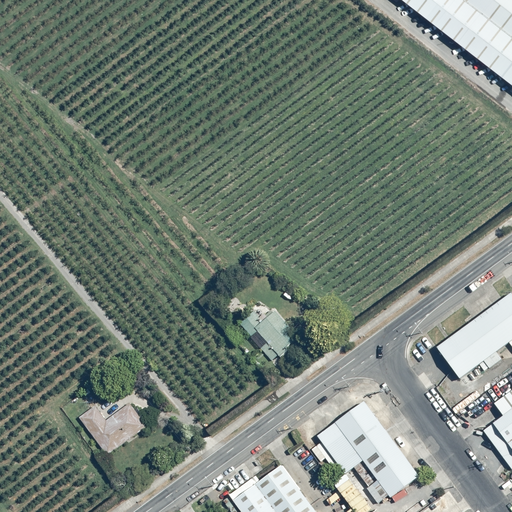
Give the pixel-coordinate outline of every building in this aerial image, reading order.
[(511,0),(401,0),(511,85),(511,0)] [(511,301),(505,292),(431,345),(454,377),(511,335),(511,301)] [(300,336),(273,308),(264,316),(255,306),(236,323),(273,362),(300,336)] [(479,432),(505,468),(511,463),(511,384),(487,404),(498,418),(479,432)] [(414,474),(359,400),(312,434),(339,471),(357,458),(385,495),(414,474)] [(147,426),(130,403),(112,416),(101,401),(80,417),(107,455),(147,426)] [(312,511),(274,461),(249,480),(273,511),(312,511)] [(273,511),(249,480),(225,498),(235,511),(273,511)]
